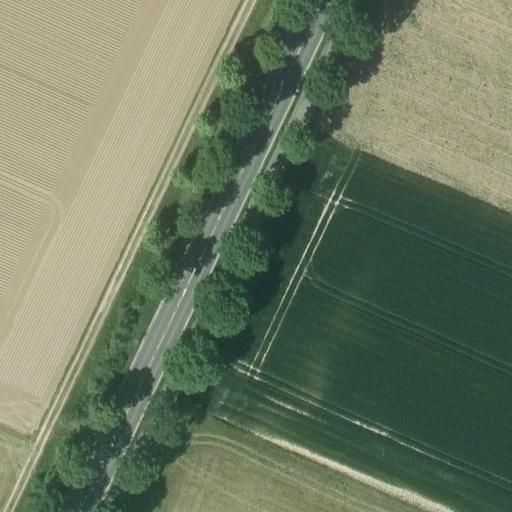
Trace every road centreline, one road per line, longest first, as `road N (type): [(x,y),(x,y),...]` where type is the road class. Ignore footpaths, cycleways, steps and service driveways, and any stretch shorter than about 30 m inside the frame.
road 1 (primary): [(93,511),(336,0)]
road 2 (track): [(245,0),(2,511)]
